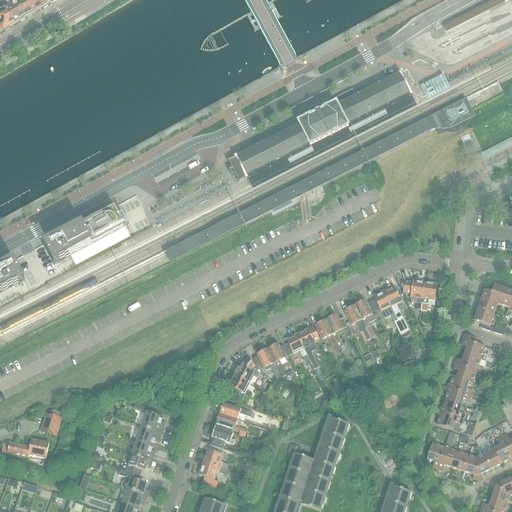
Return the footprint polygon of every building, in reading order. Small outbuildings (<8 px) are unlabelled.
[(15,24),(0,0),(0,8),(0,26),(3,31),(4,30),(5,31),(10,28),(10,27),(11,26),(15,24)] [(5,0),(0,0),(15,24),(18,21),(18,22),(20,21),(21,22),(24,20),(25,18),(26,17),(16,0),(5,0)] [(16,0),(26,17),(27,17),(29,17),(32,16),(32,14),(33,13),(33,12),(37,10),(31,0),(16,0)] [(31,0),(37,10),(41,8),(42,8),(43,9),(48,6),(48,4),(49,4),(46,0),(31,0)] [(354,97),(336,106),(347,127),(410,95),(410,94),(404,84),(399,74),(354,97)] [(446,78),(444,74),(421,85),(423,89),(428,100),(452,88),(449,84),(446,78)] [(415,105),(410,94),(355,123),(347,127),(347,128),(331,136),(324,140),(326,142),(318,146),(317,144),(310,148),(309,146),(296,153),(248,177),(253,187),(415,105)] [(294,185),(165,251),(171,263),(273,211),(306,194),(309,192),(365,164),(426,133),(432,130),(437,129),(450,128),(456,126),(463,123),(477,115),(473,109),(467,97),(432,115),(294,185)] [(298,125),(286,132),(296,153),(309,146),(310,148),(317,144),(318,146),(326,142),(324,140),(331,136),(347,128),(347,127),(336,106),(335,105),(319,113),(310,118),(298,124),(298,125)] [(249,150),(228,161),(231,169),(229,170),(231,175),(234,173),(238,182),(248,177),(296,153),(286,132),(249,150)] [(136,196),(43,245),(54,265),(71,256),(75,265),(151,225),(136,196)] [(14,261),(0,268),(0,293),(25,281),(14,261)] [(402,295),(410,296),(410,298),(418,299),(417,303),(422,304),(425,284),(419,283),(419,281),(415,280),(414,282),(412,282),(412,284),(404,282),(402,295)] [(422,304),(421,311),(425,311),(426,304),(434,305),(437,285),(435,285),(435,283),(431,283),(430,284),(425,284),(422,304)] [(497,304),(511,309),(511,291),(494,285),(492,293),(497,304)] [(394,286),(383,292),(391,308),(392,309),(398,321),(395,323),(395,325),(400,335),(408,331),(395,306),(402,302),(394,286)] [(481,324),(488,326),(490,327),(497,304),(492,293),(484,291),(474,322),(481,324)] [(373,297),(380,313),(384,319),(390,316),(392,320),(393,319),(395,323),(398,321),(392,309),(391,308),(383,292),(373,297)] [(365,300),(354,306),(370,338),(374,336),(368,324),(375,320),(365,300)] [(370,338),(354,306),(344,311),(351,326),(355,323),(364,342),(371,339),(370,338)] [(336,315),(325,320),(333,335),(334,336),(340,349),(342,353),(349,350),(346,343),(342,344),(338,335),(345,332),(343,329),(344,329),(336,315)] [(333,335),(325,320),(314,326),(322,340),(328,337),(335,351),(340,349),(334,336),(333,335)] [(307,329),(296,335),(307,356),(308,358),(311,363),(314,369),(318,367),(310,353),(317,349),(314,343),(320,340),(313,327),(308,330),(307,329)] [(307,356),(296,335),(286,340),(290,349),(294,359),(301,355),(304,361),(308,358),(307,356)] [(467,347),(464,354),(480,360),(484,347),(474,344),(476,339),(464,335),(460,345),(467,347)] [(278,344),(267,349),(274,363),(275,365),(281,377),(286,375),(279,361),(285,358),(285,357),(289,355),(283,343),(279,345),(278,344)] [(498,356),(501,348),(494,346),(492,354),(498,356)] [(274,363),(267,349),(256,355),(262,365),(264,369),(270,366),(277,380),(281,377),(275,365),(274,363)] [(456,359),(454,364),(476,371),(480,360),(464,354),(462,361),(456,359)] [(262,365),(257,356),(253,359),(257,367),(262,365)] [(240,364),(234,375),(249,382),(251,383),(252,384),(256,377),(257,378),(258,376),(254,372),(251,370),(254,364),(246,357),(240,364)] [(453,376),(453,377),(472,383),(476,371),(454,364),(452,369),(459,371),(457,377),(453,376)] [(249,382),(234,375),(228,386),(250,398),(252,394),(247,391),(251,383),(249,382)] [(453,377),(449,389),(471,396),(473,391),(466,389),(468,383),(472,384),(472,383),(453,377)] [(449,389),(445,401),(461,406),(463,399),(469,401),(471,396),(449,389)] [(445,401),(441,413),(463,420),(465,415),(458,413),(461,406),(445,401)] [(223,403),(219,414),(237,421),(239,414),(251,418),(252,413),(223,403)] [(145,407),(135,404),(133,410),(143,413),(145,407)] [(46,415),(41,432),(56,437),(61,419),(59,418),(60,413),(52,411),(50,416),(46,415)] [(146,412),(141,427),(162,434),(165,424),(161,422),(162,418),(146,412)] [(463,420),(441,413),(436,425),(453,430),(455,423),(461,425),(463,420)] [(113,417),(106,414),(103,421),(110,423),(113,417)] [(237,421),(219,414),(216,425),(239,433),(239,435),(245,437),(247,430),(235,426),(237,421)] [(329,418),(324,433),(344,439),(347,432),(344,431),(346,424),(329,418)] [(141,427),(136,441),(153,446),(154,442),(158,444),(162,434),(141,427)] [(215,427),(209,445),(222,450),(225,442),(234,445),(235,440),(231,439),(233,433),(215,427)] [(324,433),(320,447),(339,454),(342,446),(339,445),(341,439),(344,440),(344,439),(324,433)] [(507,435),(503,437),(511,455),(511,439),(510,441),(507,435)] [(106,438),(99,436),(97,442),(103,444),(106,438)] [(468,446),(470,439),(461,437),(459,443),(468,446)] [(500,446),(495,449),(502,464),(511,458),(511,455),(503,437),(497,440),(500,446)] [(3,444),(2,453),(28,458),(29,456),(46,459),(49,444),(31,440),(30,447),(9,443),(9,445),(3,444)] [(136,441),(132,455),(152,462),(155,452),(151,451),(153,446),(136,441)] [(432,469),(437,470),(445,448),(432,444),(427,460),(434,462),(432,469)] [(207,450),(203,463),(227,471),(228,465),(220,463),(223,455),(221,455),(222,450),(209,445),(207,450)] [(289,468),(289,469),(309,475),(314,461),(299,456),(301,449),(291,445),(288,453),(294,454),(291,462),(294,462),(291,469),(289,468)] [(320,447),(315,461),(315,462),(335,468),(337,460),(335,460),(337,453),(339,454),(320,447)] [(445,448),(437,470),(442,472),(444,466),(451,468),(457,452),(445,448)] [(495,449),(484,454),(492,469),(502,464),(495,449)] [(457,452),(451,468),(461,471),(466,455),(457,452)] [(484,454),(476,458),(477,481),(482,478),(480,475),(492,469),(484,454)] [(120,469),(126,471),(140,476),(141,470),(144,471),(146,466),(150,467),(152,462),(132,455),(128,466),(122,464),(120,469)] [(466,455),(461,471),(473,475),(472,479),(477,481),(476,458),(466,455)] [(314,461),(309,475),(330,482),(332,475),(330,474),(332,468),(335,468),(315,462),(315,461),(314,461)] [(227,471),(203,463),(199,476),(209,479),(207,485),(216,488),(218,482),(214,481),(217,473),(225,476),(227,471)] [(284,483),(305,490),(309,475),(289,469),(286,476),(289,477),(287,483),(284,483)] [(126,471),(125,477),(121,487),(127,489),(147,496),(149,491),(145,490),(147,484),(138,481),(140,476),(126,471)] [(85,474),(80,488),(86,490),(90,476),(85,474)] [(309,475),(305,490),(325,496),(327,489),(325,488),(327,482),(330,483),(330,482),(309,475)] [(497,480),(492,482),(509,497),(511,496),(511,479),(511,478),(499,484),(497,480)] [(17,481),(10,479),(8,485),(15,488),(17,481)] [(38,487),(24,482),(22,489),(36,494),(38,487)] [(494,489),(490,501),(506,507),(509,497),(492,482),(490,488),(494,489)] [(279,497),(299,504),(300,505),(305,490),(284,483),(282,491),(284,491),(282,498),(279,497)] [(391,487),(386,501),(406,508),(408,500),(406,499),(408,493),(410,494),(411,493),(391,487)] [(127,489),(122,504),(138,509),(140,505),(144,506),(147,496),(127,489)] [(305,490),(300,505),(320,511),(323,503),(320,503),(322,496),(325,497),(325,496),(305,490)] [(276,511),(274,511),(275,511),(295,511),(299,504),(279,497),(277,505),(279,506),(277,511),(276,511)] [(221,511),(224,506),(205,499),(202,507),(204,508),(203,511),(221,511)] [(386,501),(382,511),(401,511),(403,507),(406,508),(386,501)] [(482,504),(481,509),(490,511),(504,511),(506,507),(490,501),(489,506),(482,504)]
